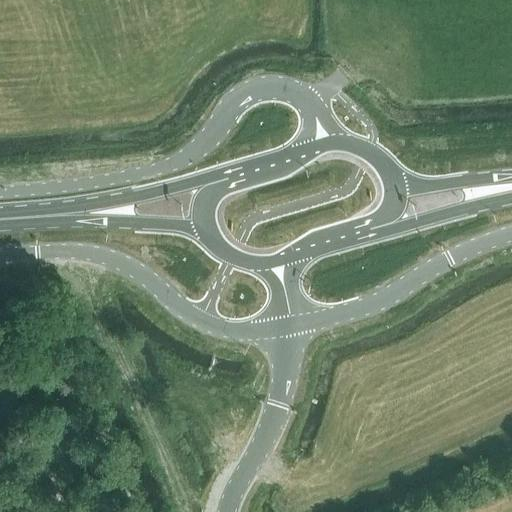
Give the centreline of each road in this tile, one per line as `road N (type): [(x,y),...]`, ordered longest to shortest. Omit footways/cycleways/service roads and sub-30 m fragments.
road 1 (unclassified): [(0,255),(104,256),(214,326),(287,326)]
road 2 (primary): [(241,167),(151,192),(0,217)]
road 3 (unclassified): [(287,326),(366,307),(449,258),(511,234)]
road 4 (primary): [(0,222),(205,230)]
road 5 (tertiary): [(226,511),(271,423),(287,326)]
road 6 (primary): [(393,184),(379,159),(335,142),(241,167)]
road 7 (primary): [(358,238),(511,198)]
